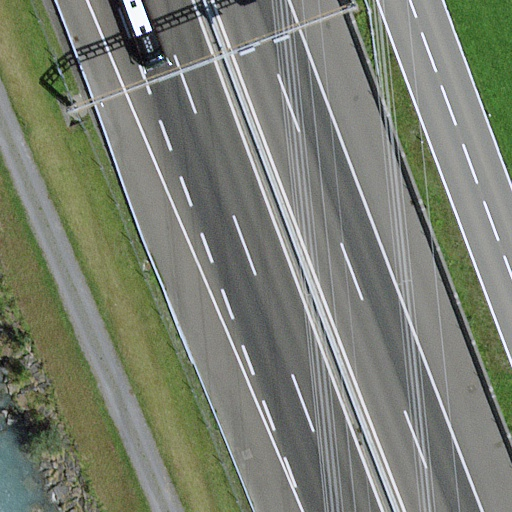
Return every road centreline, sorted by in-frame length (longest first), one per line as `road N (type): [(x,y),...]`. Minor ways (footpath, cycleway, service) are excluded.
road 1 (motorway): [(153,0),(345,511)]
road 2 (motorway): [(441,511),(253,0)]
road 3 (track): [(164,511),(0,110)]
road 4 (primary): [(405,0),(511,281)]
